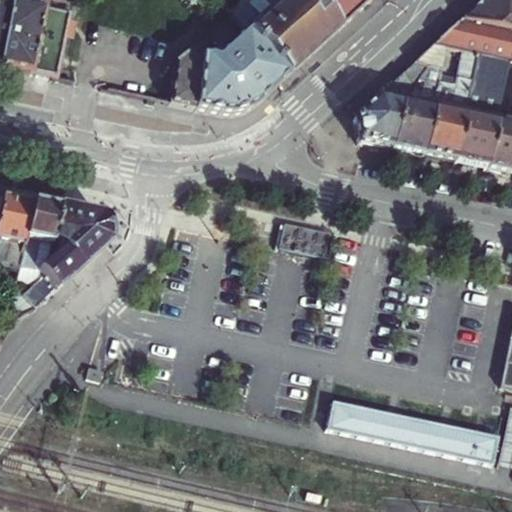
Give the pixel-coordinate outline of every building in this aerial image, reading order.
[(9,0),(8,7),(0,47),(0,71),(51,82),(58,50),(65,52),(69,29),(63,28),(68,0),(9,0)] [(249,0),(233,16),(247,34),(284,81),(335,34),(309,0),(249,0)] [(370,0),(309,0),(335,34),(371,2),(370,0)] [(511,0),(484,0),(460,22),(511,33),(511,0)] [(0,47),(8,7),(0,5),(0,47)] [(442,52),(458,55),(474,58),(505,65),(511,66),(511,33),(460,22),(430,50),(442,52)] [(254,109),(284,81),(247,34),(217,61),(186,60),(175,68),(167,107),(221,118),(230,119),(237,118),(244,116),(254,109)] [(419,160),(430,112),(442,52),(430,50),(412,66),(423,69),(413,84),(421,85),(416,109),(398,105),(398,106),(389,153),(419,160)] [(452,167),(474,58),(458,55),(448,109),(441,112),(440,114),(430,112),(419,160),(452,167)] [(484,173),(494,125),(505,65),(474,58),(452,167),(484,173)] [(410,88),(413,84),(423,69),(412,66),(399,78),(410,88)] [(356,147),(389,153),(398,106),(398,105),(375,100),(352,121),(356,147)] [(511,179),(511,128),(494,125),(484,173),(511,179)] [(16,273),(17,270),(30,207),(0,200),(0,244),(6,246),(4,261),(10,263),(9,271),(16,273)] [(30,207),(17,270),(35,273),(37,275),(48,265),(52,247),(50,246),(57,212),(30,207)] [(48,265),(37,275),(43,281),(54,294),(105,248),(104,244),(106,243),(101,224),(98,224),(98,221),(57,212),(50,246),(52,247),(48,265)] [(321,251),(264,238),(261,250),(318,263),(321,251)] [(6,246),(0,244),(0,269),(9,271),(10,263),(4,261),(6,246)] [(43,281),(37,275),(32,280),(37,286),(43,281)] [(44,303),(54,294),(43,281),(37,286),(33,290),(44,303)] [(14,323),(33,313),(21,300),(13,291),(3,300),(1,309),(12,322),(14,323)] [(511,323),(498,390),(511,392),(511,323)] [(83,382),(97,386),(99,375),(85,372),(83,382)] [(496,441),(329,406),(323,434),(490,469),(496,441)] [(511,411),(507,410),(494,470),(511,474),(511,411)]
